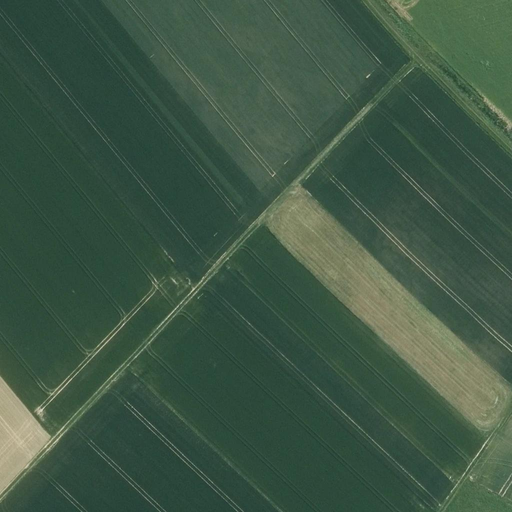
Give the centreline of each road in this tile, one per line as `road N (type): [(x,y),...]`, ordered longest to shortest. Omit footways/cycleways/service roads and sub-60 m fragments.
road 1 (track): [(353,0),(409,67),(0,499)]
road 2 (track): [(409,67),(511,165)]
road 3 (track): [(511,406),(439,511)]
